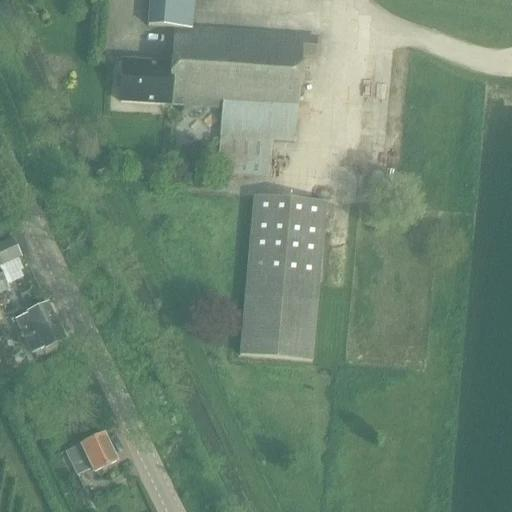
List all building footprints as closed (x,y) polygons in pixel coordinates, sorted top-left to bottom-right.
[(120,102),(169,106),(183,107),(184,98),(222,100),(219,139),(216,174),(268,178),(272,143),(295,144),(302,55),(317,56),(318,38),(192,29),(194,0),(150,0),(148,27),(175,29),(172,64),(123,60),(120,102)] [(239,356),(311,362),(326,203),(253,196),(239,356)] [(0,292),(11,288),(9,284),(24,276),(22,271),(24,269),(18,257),(21,256),(12,237),(0,243),(0,292)] [(31,356),(45,349),(65,340),(48,303),(27,313),(27,314),(15,320),(31,356)] [(94,473),(118,462),(104,432),(65,451),(77,476),(92,469),(94,473)]
